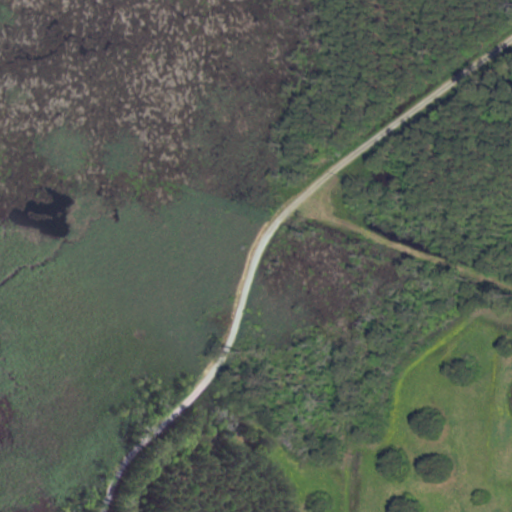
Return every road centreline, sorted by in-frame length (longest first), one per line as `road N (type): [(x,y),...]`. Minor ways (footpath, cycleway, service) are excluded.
road 1 (residential): [(105,511),(128,450),(203,385),(226,351),(257,252),(274,225),(344,161),(511,41)]
road 2 (track): [(345,511),(350,448),(382,446),(405,376),(481,315),(511,312)]
road 3 (track): [(309,191),(335,230),(511,281)]
